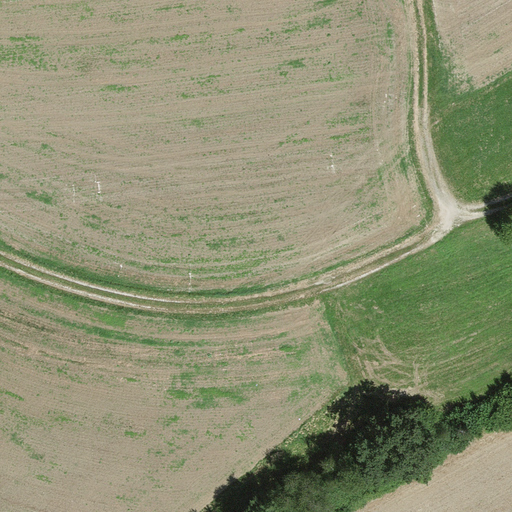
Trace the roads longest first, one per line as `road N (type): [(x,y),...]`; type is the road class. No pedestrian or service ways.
road 1 (track): [(466,215),(355,273),(262,306),(168,315),(61,288),(0,258)]
road 2 (track): [(511,197),(466,215),(428,165),(419,0)]
